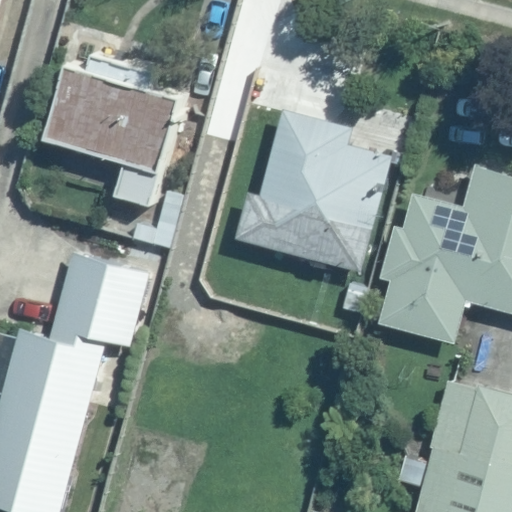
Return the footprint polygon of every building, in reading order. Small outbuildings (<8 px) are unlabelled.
[(99,67),(74,59),(49,141),(129,166),(119,197),(162,211),(196,98),(164,88),(171,66),(106,46),(99,67)] [(259,188),(245,237),(364,273),(399,154),(358,142),(364,124),(294,103),(268,191),(259,188)] [(511,310),(511,168),(486,161),(473,207),(422,193),(412,229),(404,227),(390,276),(400,279),(388,320),(465,342),(477,300),(511,310)] [(0,393),(7,395),(0,421),(0,500),(44,511),(70,511),(116,340),(140,347),(159,274),(79,253),(58,337),(27,329),(23,342),(0,335),(0,393)] [(511,511),(511,393),(456,378),(421,511),(511,511)] [(182,511),(199,446),(138,430),(117,511),(182,511)]
